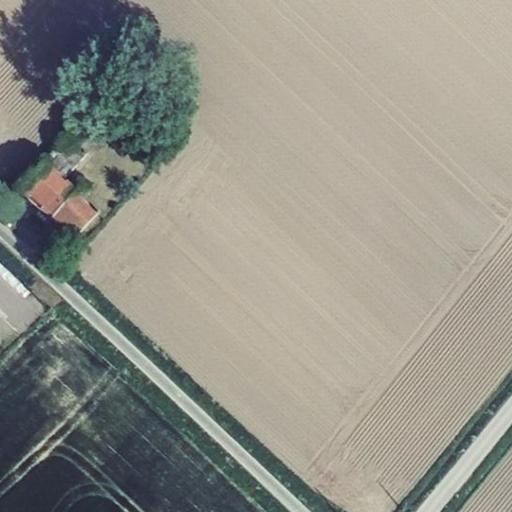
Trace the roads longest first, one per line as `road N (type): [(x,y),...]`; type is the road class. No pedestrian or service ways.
road 1 (residential): [(0,228),(304,511)]
road 2 (unclassified): [(427,511),(511,408)]
